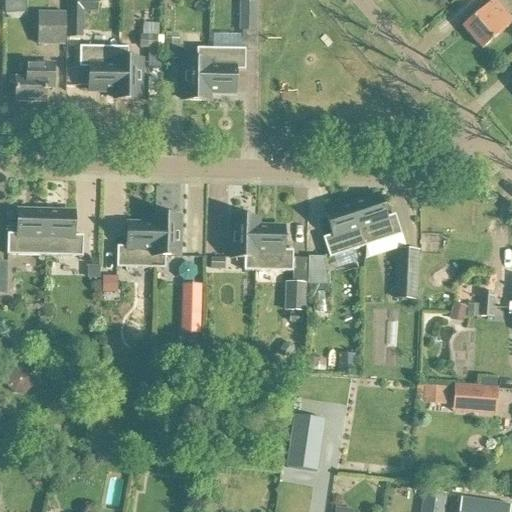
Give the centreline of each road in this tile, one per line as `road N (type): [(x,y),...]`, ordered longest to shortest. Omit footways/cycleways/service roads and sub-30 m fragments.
road 1 (residential): [(0,163),(418,171),(472,132)]
road 2 (residential): [(472,132),(358,0)]
